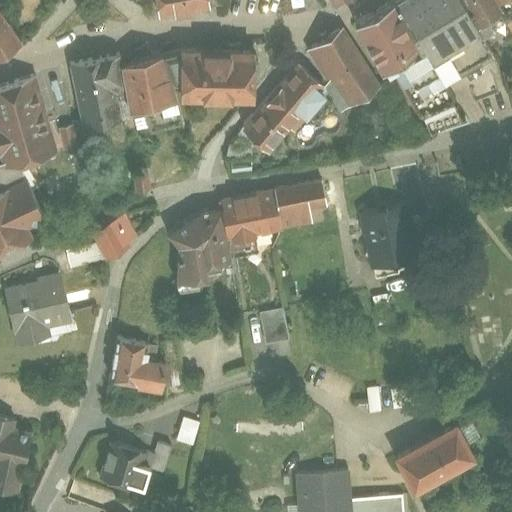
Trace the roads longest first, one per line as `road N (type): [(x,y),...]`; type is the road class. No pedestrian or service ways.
road 1 (residential): [(511,127),(184,193)]
road 2 (residential): [(310,22),(86,35),(0,65)]
road 3 (residential): [(81,426),(124,250),(184,193)]
road 4 (residential): [(310,22),(209,136),(184,193)]
road 5 (residential): [(184,193),(120,204),(0,255)]
road 6 (residential): [(81,426),(145,416),(262,368)]
